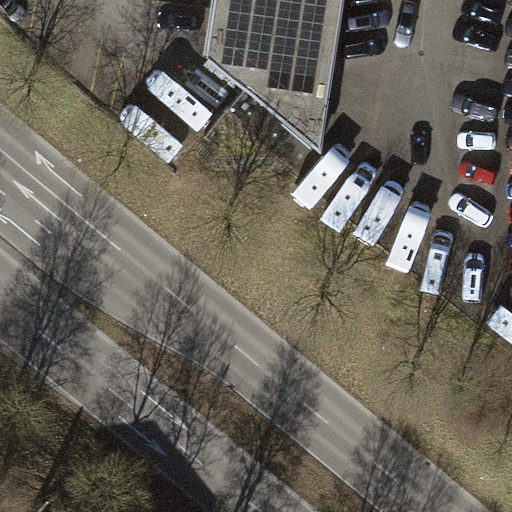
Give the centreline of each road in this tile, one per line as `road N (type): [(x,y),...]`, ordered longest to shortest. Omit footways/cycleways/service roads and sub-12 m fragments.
road 1 (primary): [(433,511),(0,160)]
road 2 (primary): [(0,297),(266,511)]
